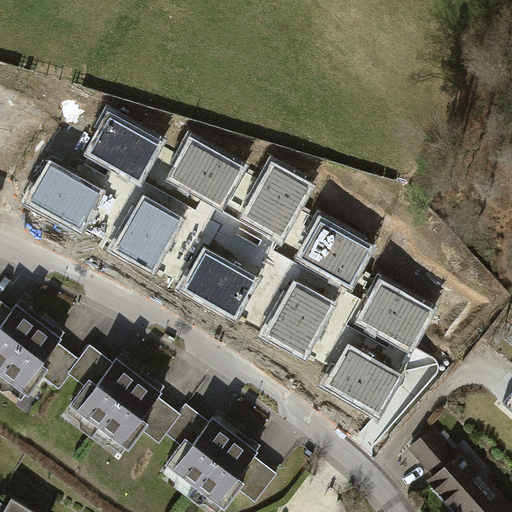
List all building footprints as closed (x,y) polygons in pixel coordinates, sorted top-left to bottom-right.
[(156,143),(109,117),(90,151),(138,177),(156,143)] [(238,170),(191,144),(172,178),(219,204),(238,170)] [(96,193),(49,167),(30,200),(78,226),(96,193)] [(274,169),(248,215),(281,234),(308,188),(274,169)] [(146,201),(119,248),(152,267),(179,220),(146,201)] [(368,250),(321,224),(303,258),(350,283),(368,250)] [(253,281),(205,255),(187,289),(234,315),(253,281)] [(429,312),(381,286),(363,320),(410,346),(429,312)] [(297,288),(270,335),(304,354),(331,307),(297,288)] [(78,356),(0,300),(0,375),(25,393),(40,372),(57,385),(78,356)] [(179,414),(90,345),(68,373),(84,386),(64,411),(119,454),(139,429),(157,443),(179,414)] [(397,378),(350,352),(331,385),(378,411),(397,378)] [(511,393),(503,403),(511,410),(511,393)] [(274,474),(189,407),(167,434),(181,446),(165,467),(219,509),(235,488),(252,502),(274,474)] [(509,511),(511,510),(511,503),(442,423),(411,449),(433,474),(426,480),(454,511),(509,511)] [(40,511),(11,494),(0,511),(40,511)]
